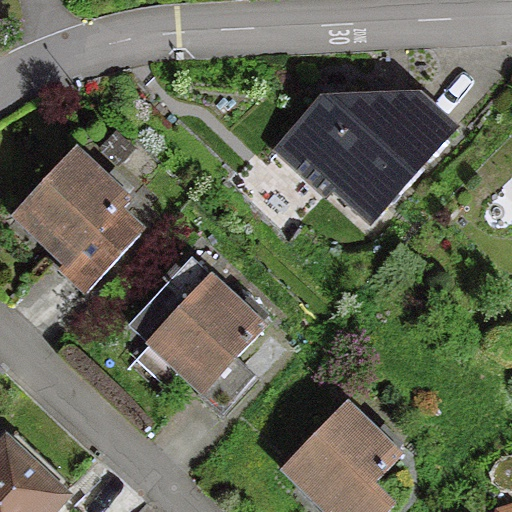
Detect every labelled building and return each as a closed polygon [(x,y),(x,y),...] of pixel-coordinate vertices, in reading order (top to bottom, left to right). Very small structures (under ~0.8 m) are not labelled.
[(413,101),(392,102),(367,103),(356,116),(343,105),(317,105),(281,145),(366,222),(448,133),(413,101)] [(114,216),(124,205),(70,155),(8,221),(10,223),(18,214),(68,261),(57,272),(82,295),(136,236),(114,216)] [(259,331),(235,309),(186,266),(132,323),(151,339),(143,348),(145,349),(152,341),(203,388),(193,398),(216,420),(253,382),(231,361),(259,331)] [(333,511),(384,511),(387,509),(366,489),(394,460),(341,408),(285,466),(333,511)] [(47,511),(61,497),(4,443),(0,447),(0,511),(47,511)]
